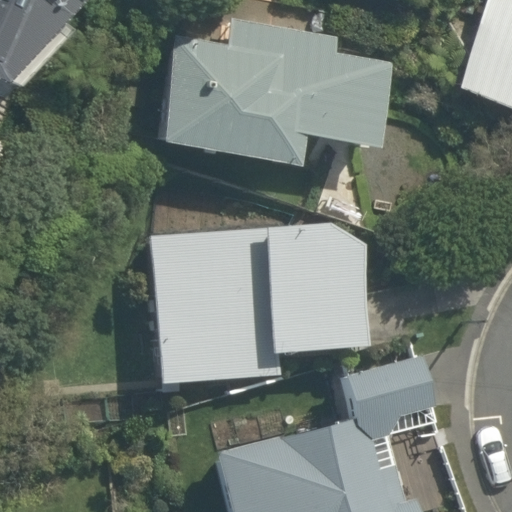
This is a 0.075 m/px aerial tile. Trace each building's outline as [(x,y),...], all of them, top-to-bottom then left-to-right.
[(0,0),(0,53),(50,0),(0,0)] [(511,2),(504,0),(483,0),(452,87),(511,109),(511,2)] [(366,146),(378,70),(163,36),(148,134),(290,157),(294,135),(366,146)] [(263,358),(357,355),(351,220),(138,228),(145,388),(264,383),(263,358)] [(428,403),(413,352),(328,378),(341,423),(201,463),(215,511),(401,511),(374,418),(428,403)]
